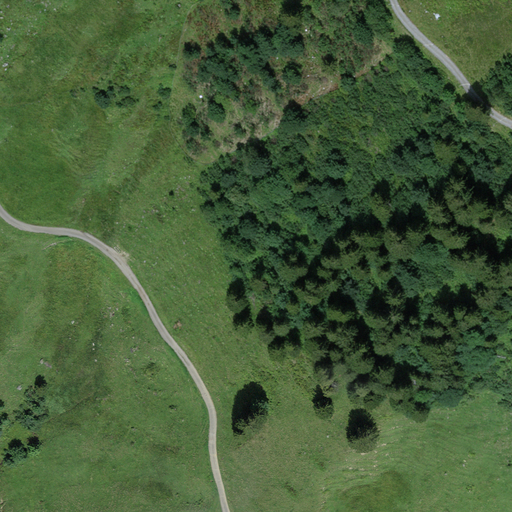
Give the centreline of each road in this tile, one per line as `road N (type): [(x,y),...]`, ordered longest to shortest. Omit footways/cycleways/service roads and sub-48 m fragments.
road 1 (unclassified): [(226,511),(209,401),(129,273),(92,239),(26,228),(0,212)]
road 2 (track): [(511,125),(483,106),(392,0)]
